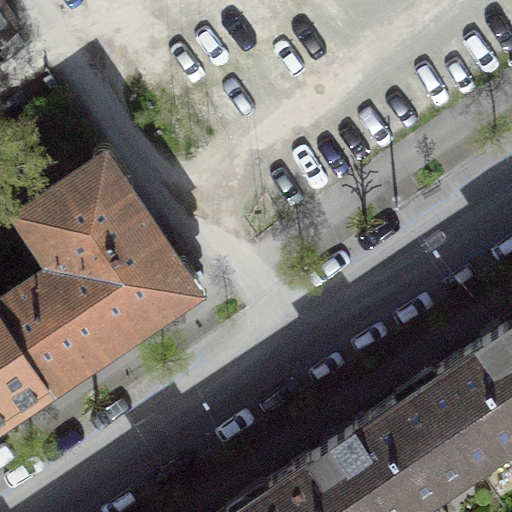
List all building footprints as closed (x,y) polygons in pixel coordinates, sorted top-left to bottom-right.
[(0,0),(0,36),(18,24),(1,0),(0,0)] [(0,294),(0,307),(46,376),(189,280),(103,150),(19,206),(54,259),(0,294)] [(0,407),(46,376),(0,307),(0,407)] [(511,312),(501,320),(511,335),(511,312)] [(511,335),(501,320),(416,377),(473,463),(511,437),(511,335)] [(473,463),(416,377),(329,434),(383,511),(445,511),(431,490),(473,463)] [(383,511),(329,434),(247,489),(262,511),(383,511)] [(262,511),(247,489),(213,511),(262,511)]
